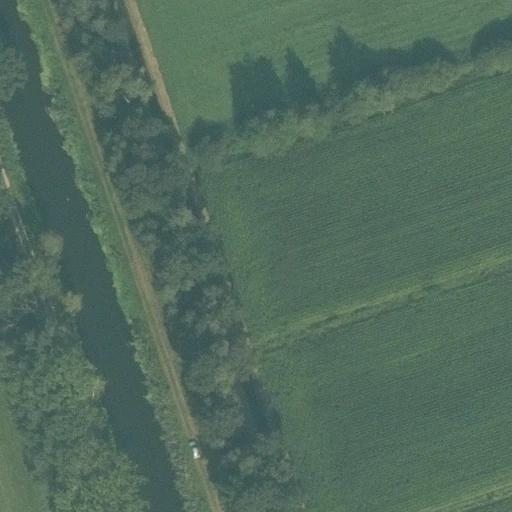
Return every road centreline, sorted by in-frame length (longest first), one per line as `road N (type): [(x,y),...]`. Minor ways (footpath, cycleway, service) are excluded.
road 1 (track): [(48,0),(220,511)]
road 2 (track): [(109,511),(0,184)]
